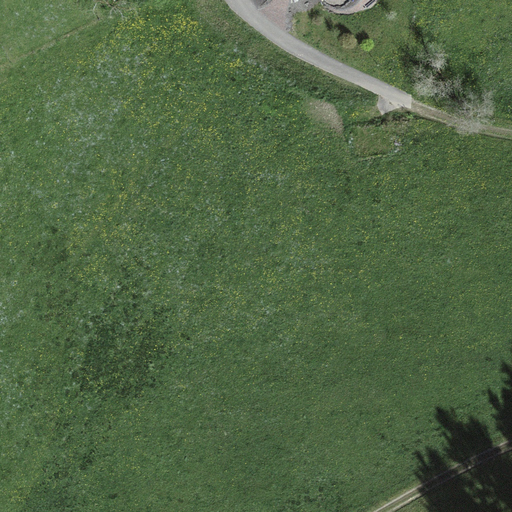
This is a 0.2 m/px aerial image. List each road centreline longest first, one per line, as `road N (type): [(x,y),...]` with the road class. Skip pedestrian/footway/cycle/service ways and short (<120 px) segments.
road 1 (unclassified): [(402,107),(265,40),(236,0)]
road 2 (track): [(382,511),(511,445)]
